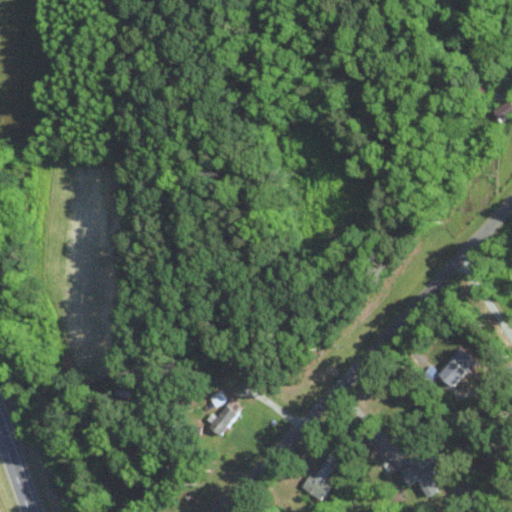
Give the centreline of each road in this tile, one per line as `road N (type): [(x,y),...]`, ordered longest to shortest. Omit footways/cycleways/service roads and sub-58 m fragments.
road 1 (residential): [(210,511),(511,199)]
road 2 (residential): [(336,388),(448,511)]
